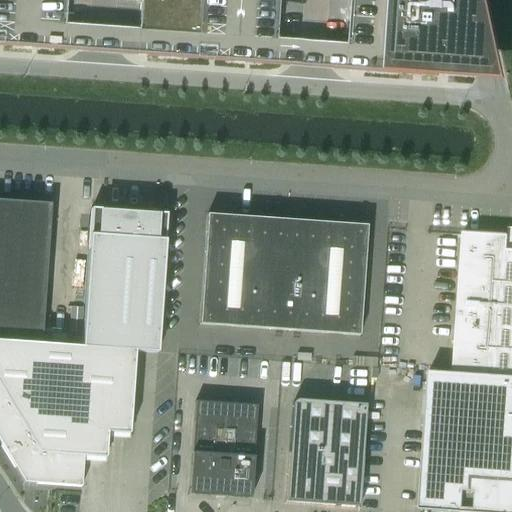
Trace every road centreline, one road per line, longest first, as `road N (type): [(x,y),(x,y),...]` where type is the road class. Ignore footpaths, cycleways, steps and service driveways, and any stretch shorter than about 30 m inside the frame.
road 1 (unclassified): [(0,160),(473,194),(495,183),(501,129),(489,106),(451,96),(0,66)]
road 2 (unknown): [(254,511),(253,374),(180,371),(172,411)]
